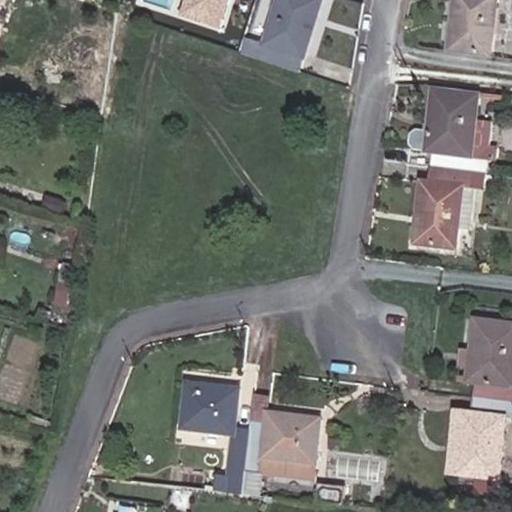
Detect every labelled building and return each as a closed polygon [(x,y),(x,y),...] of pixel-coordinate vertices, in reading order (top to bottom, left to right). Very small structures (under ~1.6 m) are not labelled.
[(332,0),(285,0),(271,45),(256,38),(250,56),(301,72),(306,58),(314,60),(332,0)] [(506,0),(462,0),(459,52),(502,58),(506,0)] [(489,95),(440,87),(436,153),(482,159),(489,95)] [(438,181),(427,179),(422,244),(465,249),(473,188),(493,190),(492,176),(439,168),(438,181)] [(511,307),(478,303),(475,326),(469,372),(481,374),(480,386),(511,390),(511,307)] [(469,372),(475,326),(464,325),(458,371),(469,372)] [(237,433),(237,426),(242,383),(186,378),(182,429),(237,433)] [(460,459),(502,462),(510,403),(511,403),(511,390),(480,386),(478,399),(465,398),(460,459)] [(502,462),(460,459),(465,398),(466,396),(456,395),(446,494),(454,494),(455,482),(499,487),(502,462)] [(259,397),(255,422),(270,424),(272,409),(274,398),(259,397)] [(331,417),(276,411),(268,467),(326,473),(331,417)] [(219,493),(246,495),(255,428),(237,426),(237,433),(233,477),(220,476),(219,493)] [(333,492),(360,494),(362,476),(334,474),(333,492)]
